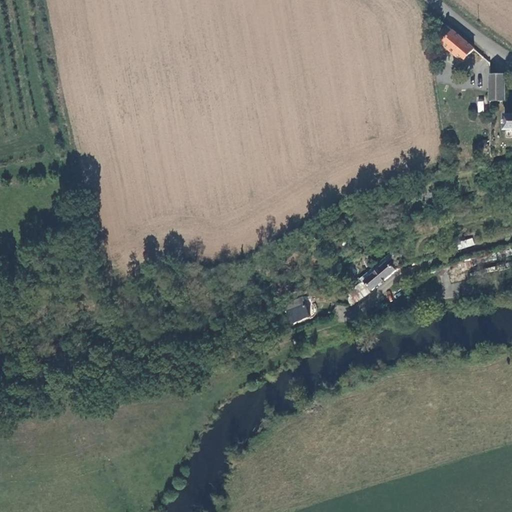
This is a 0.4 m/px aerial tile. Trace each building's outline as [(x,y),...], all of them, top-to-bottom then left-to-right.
[(465,64),(476,52),(456,35),(450,30),(440,41),(446,46),(445,47),(450,51),(465,64)] [(507,79),(494,79),(495,109),(502,109),(502,104),(508,104),(507,79)] [(369,280),(377,291),(388,283),(400,274),(391,263),(369,280)] [(367,282),(347,293),(353,306),(364,300),(374,294),(367,282)] [(303,299),(287,308),(296,326),(312,318),(303,299)]
